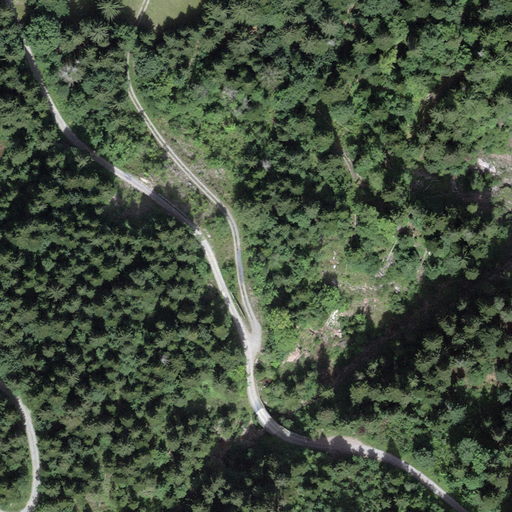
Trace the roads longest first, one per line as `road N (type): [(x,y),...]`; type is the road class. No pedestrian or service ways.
road 1 (track): [(464,511),(379,455),(277,432),(258,410),(245,336),(193,226),(67,135),(8,0)]
road 2 (track): [(245,336),(251,343),(257,336),(233,226),(143,116),(128,85),(127,44),(147,0)]
road 3 (track): [(0,383),(28,421),(37,488),(26,511)]
